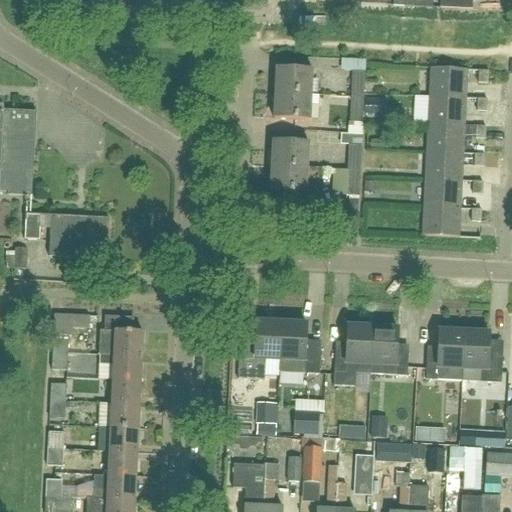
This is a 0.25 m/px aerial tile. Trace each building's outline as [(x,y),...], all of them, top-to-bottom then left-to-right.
[(215,11),(215,0),(179,0),(179,9),(215,11)] [(403,0),(393,0),(393,8),(403,8),(403,0)] [(471,0),(477,0),(492,1),(491,0),(440,0),(440,10),(471,12),(471,0)] [(311,97),(312,72),(276,70),(275,95),(311,97)] [(429,99),(465,101),(467,73),(431,71),(429,99)] [(488,85),(488,74),(479,73),(478,85),(488,85)] [(351,99),(363,99),(365,74),(352,74),(351,99)] [(321,97),(311,97),(275,95),(274,121),(310,123),(311,107),(321,107),(321,97)] [(362,125),(363,99),(351,99),(349,124),(362,125)] [(464,129),(465,101),(429,99),(428,127),(464,129)] [(365,101),(365,116),(375,116),(375,101),(365,101)] [(477,113),(487,113),(487,101),(478,101),(477,113)] [(0,196),(32,198),(37,114),(4,112),(4,108),(0,107),(0,196)] [(463,156),(464,129),(428,127),(427,155),(463,156)] [(476,141),(485,141),(486,128),(476,128),(476,141)] [(307,170),(309,144),(272,143),(271,169),(307,170)] [(384,151),(385,143),(369,143),(369,150),(384,151)] [(347,172),(360,173),(361,148),(348,147),(347,172)] [(461,184),(463,156),(427,155),(425,182),(461,184)] [(484,169),(484,156),(475,156),(474,168),(484,169)] [(318,170),(307,170),(271,169),(270,194),(306,196),(307,180),(318,181),(318,170)] [(359,198),(360,173),(347,172),(346,198),(359,198)] [(460,212),(461,184),(425,182),(424,210),(460,212)] [(473,196),(482,196),(483,184),(474,183),(473,196)] [(458,240),(460,212),(424,210),(422,239),(458,240)] [(472,223),(481,224),(482,212),(472,211),(472,223)] [(39,242),(41,218),(26,217),(25,241),(39,242)] [(106,262),(108,220),(51,217),(49,259),(106,262)] [(25,271),(26,251),(13,250),(12,271),(25,271)] [(100,347),(99,357),(142,359),(143,334),(133,334),(134,320),(105,319),(105,333),(101,332),(100,347)] [(265,362),(279,362),(281,326),(256,324),(255,346),(244,345),(239,345),(238,372),(237,383),(264,384),(264,374),(265,362)] [(281,326),(279,362),(294,363),(293,375),(319,376),(320,349),(305,348),(306,327),(281,326)] [(355,376),(370,377),(373,330),(348,329),(346,350),(335,350),(333,388),(355,389),(355,376)] [(398,331),(373,330),(370,377),(407,378),(408,353),(397,353),(398,331)] [(464,335),(439,334),(438,355),(427,355),(425,382),(437,382),(462,384),(462,372),(464,335)] [(488,357),(489,336),(464,335),(462,372),(462,384),(476,384),(501,386),(502,358),(488,357)] [(53,338),(52,355),(68,356),(69,339),(53,338)] [(67,373),(68,356),(52,355),(51,372),(67,373)] [(140,383),(142,359),(99,357),(99,367),(113,367),(112,382),(140,383)] [(139,407),(140,383),(112,382),(111,406),(139,407)] [(50,403),(65,404),(66,387),(51,386),(50,403)] [(65,421),(65,404),(50,403),(49,420),(65,421)] [(138,431),(139,407),(111,406),(110,430),(138,431)] [(256,410),(256,426),(275,427),(276,411),(256,410)] [(317,437),(318,413),(293,412),(292,436),(317,437)] [(373,424),(372,439),(385,439),(385,425),(373,424)] [(275,438),(275,429),(257,428),(257,437),(275,438)] [(416,428),(415,444),(443,446),(444,430),(416,428)] [(364,429),(353,429),(352,442),(364,443),(364,429)] [(137,455),(138,431),(110,430),(109,454),(137,455)] [(48,451),(63,452),(64,435),(48,434),(48,451)] [(489,435),(489,449),(503,450),(504,436),(489,435)] [(255,448),(262,448),(262,441),(233,440),(232,447),(239,447),(255,448)] [(377,448),(376,464),(410,465),(410,449),(377,448)] [(319,485),(321,450),(302,449),(300,485),(319,485)] [(412,459),(424,460),(424,449),(413,449),(412,459)] [(62,469),(63,452),(48,451),(47,468),(62,469)] [(443,475),(444,452),(427,451),(425,475),(443,475)] [(465,452),(464,490),(479,491),(481,452),(465,452)] [(136,479),(137,455),(109,454),(108,478),(136,479)] [(511,479),(511,456),(485,455),(484,479),(511,479)] [(370,498),(372,459),(354,458),(352,497),(370,498)] [(299,484),(300,459),(287,459),(286,483),(299,484)] [(396,489),(401,489),(409,490),(410,466),(397,465),(396,489)] [(263,511),(266,469),(234,467),(233,491),(246,492),(244,511),(263,511)] [(266,469),(263,511),(282,511),(283,510),(273,510),(275,484),(279,485),(280,468),(266,467),(266,469)] [(136,479),(108,478),(94,477),(93,501),(107,502),(135,503),(136,479)] [(45,499),(61,500),(62,483),(46,482),(45,499)] [(336,511),(337,487),(328,486),(327,511),(325,511),(317,511),(336,511)] [(337,487),(336,511),(345,511),(347,487),(337,487)] [(408,511),(410,490),(409,490),(401,489),(399,511),(408,511)] [(410,489),(410,490),(408,511),(427,511),(429,490),(410,489)] [(482,501),(481,511),(499,511),(501,499),(482,498),(482,501)] [(60,511),(61,500),(45,499),(44,511),(60,511)] [(481,511),(482,501),(463,500),(462,511),(481,511)] [(86,511),(134,511),(135,503),(107,502),(93,501),(87,501),(86,511)]
